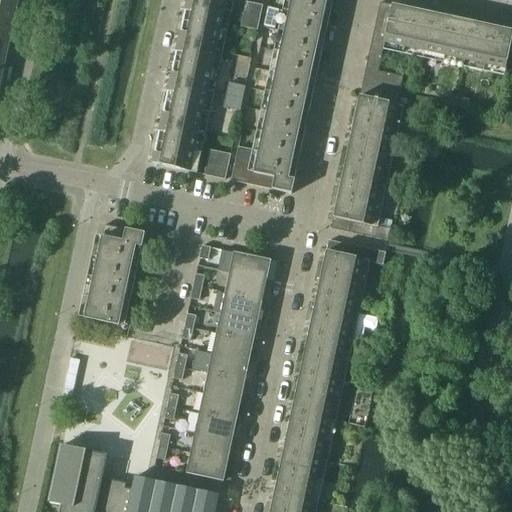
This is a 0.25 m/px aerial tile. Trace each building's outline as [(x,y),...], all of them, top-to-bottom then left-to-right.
[(21,5),(0,0),(0,22),(17,26),(21,5)] [(187,0),(186,4),(224,12),(226,0),(187,0)] [(292,161),(318,41),(326,0),(290,0),(257,153),(257,154),(292,161)] [(262,7),(245,3),(242,16),(259,19),(262,7)] [(186,4),(178,44),(215,52),(224,12),(186,4)] [(378,72),(383,50),(384,44),(383,44),(391,7),(379,4),(359,98),(396,106),(402,78),(378,72)] [(432,15),(391,7),(383,44),(384,44),(423,52),(432,15)] [(472,24),(432,15),(423,52),(463,61),(472,24)] [(259,19),(242,16),(240,28),(256,31),(259,19)] [(17,26),(0,22),(0,44),(12,47),(17,26)] [(511,36),(511,32),(472,24),(463,61),(505,70),(511,36)] [(12,47),(0,44),(0,66),(8,69),(12,47)] [(178,44),(169,85),(206,93),(215,52),(178,44)] [(244,88),(228,84),(225,97),(242,100),(244,88)] [(169,85),(160,124),(198,132),(206,93),(169,85)] [(444,96),(442,104),(454,107),(455,98),(444,96)] [(242,100),(225,97),(222,109),(239,112),(242,100)] [(396,106),(359,98),(350,139),(388,146),(396,106)] [(468,101),(455,98),(454,107),(466,110),(468,101)] [(160,124),(152,165),(189,173),(198,132),(160,124)] [(388,146),(350,139),(341,179),(379,186),(388,146)] [(292,161),(257,154),(257,153),(237,149),(230,182),(291,195),(294,182),(288,180),(292,161)] [(230,156),(209,151),(203,177),(224,181),(230,156)] [(379,186),(341,179),(333,219),(370,227),(370,226),(379,186)] [(370,227),(333,219),(330,230),(387,242),(390,230),(370,226),(370,227)] [(118,328),(131,267),(135,248),(141,249),(144,235),(103,226),(83,320),(118,328)] [(328,242),(326,250),(325,253),(363,261),(362,262),(382,266),(384,254),(328,242)] [(201,247),(198,260),(207,262),(210,249),(201,247)] [(363,261),(325,253),(317,294),(354,302),(362,262),(363,261)] [(270,262),(233,254),(228,275),(266,283),(270,262)] [(266,283),(228,275),(224,295),(261,303),(266,283)] [(204,277),(195,276),(192,288),(201,290),(204,277)] [(201,290),(192,288),(190,300),(198,302),(201,290)] [(354,302),(317,294),(308,334),(345,342),(354,302)] [(261,303),(224,295),(220,315),(257,323),(261,303)] [(257,323),(220,315),(216,335),(253,343),(257,323)] [(195,317),(186,316),(184,328),(192,330),(195,317)] [(192,330),(184,328),(181,340),(190,342),(192,330)] [(308,334),(300,373),(337,382),(345,342),(308,334)] [(253,343),(216,335),(211,355),(249,363),(253,343)] [(186,357),(178,355),(175,368),(184,370),(186,357)] [(249,363),(211,355),(207,375),(244,383),(249,363)] [(184,370),(175,368),(173,380),(181,382),(184,370)] [(337,382),(300,373),(291,413),(328,421),(337,382)] [(244,383),(207,375),(203,394),(240,403),(244,383)] [(240,403),(203,394),(198,414),(236,423),(240,403)] [(178,397),(169,395),(167,408),(175,409),(178,397)] [(175,409),(167,408),(164,420),(173,422),(175,409)] [(328,421),(291,413),(282,453),(320,461),(328,421)] [(236,423),(198,414),(194,434),(231,442),(236,423)] [(231,442),(194,434),(190,454),(227,462),(231,442)] [(169,437),(161,435),(158,447),(167,449),(169,437)] [(214,511),(218,496),(134,478),(131,491),(124,489),(125,485),(102,480),(107,456),(61,446),(49,504),(60,506),(59,511),(214,511)] [(167,449),(158,447),(155,460),(164,462),(167,449)] [(282,453),(274,494),(311,502),(320,461),(282,453)] [(227,462),(190,454),(185,475),(222,483),(223,483),(227,462)] [(274,494),(269,511),(308,511),(311,502),(274,494)]
